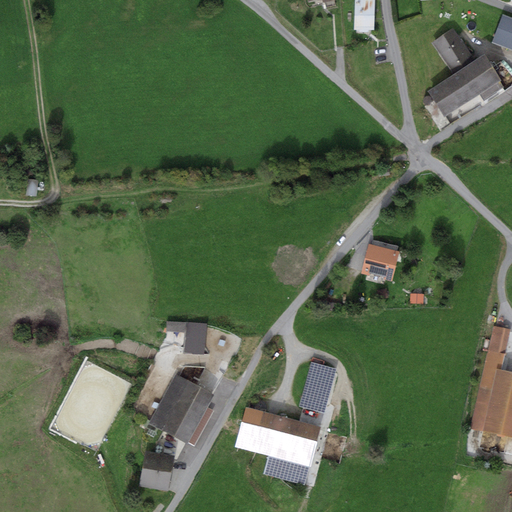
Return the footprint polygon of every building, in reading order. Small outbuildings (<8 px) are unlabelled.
[(372,0),(356,0),(357,5),(357,27),(361,27),(361,31),(367,31),(367,27),(372,27),(372,0)] [(511,20),(504,17),(495,41),(511,47),(511,20)] [(456,37),(452,31),(435,43),(440,53),(448,64),(457,76),(475,65),(470,57),(471,56),(467,52),(466,53),(463,50),(465,48),(457,36),(456,37)] [(457,76),(431,93),(434,97),(445,115),(481,92),(484,98),(502,87),(484,59),(475,65),(457,76)] [(429,97),(428,96),(426,97),(425,98),(424,99),(424,100),(424,102),(424,103),(425,104),(427,105),(428,105),(430,105),(431,104),(432,102),(432,101),(432,100),(432,99),(432,98),(430,97),(429,97)] [(445,115),(434,97),(432,99),(432,100),(432,101),(432,102),(431,104),(430,105),(428,105),(427,105),(425,106),(440,130),(451,124),(445,115)] [(37,181),(29,180),(27,194),(36,195),(37,181)] [(384,242),(373,239),(365,271),(390,277),(398,246),(387,243),(385,251),(382,251),(384,242)] [(411,302),(422,303),(423,295),(411,295),(411,302)] [(186,323),(167,321),(166,330),(185,331),(186,323)] [(205,324),(187,322),(184,352),(202,354),(205,324)] [(509,330),(495,327),(472,427),(511,436),(511,382),(497,379),(498,372),(502,355),(504,355),(509,330)] [(130,410),(154,366),(151,364),(127,408),(130,410)] [(334,371),(312,365),(302,404),(324,409),(334,371)] [(511,374),(498,372),(497,379),(511,382),(511,374)] [(195,387),(175,376),(150,422),(146,419),(143,424),(156,432),(159,426),(186,441),(212,396),(205,392),(199,402),(190,397),(195,387)] [(319,428),(248,410),(245,422),(239,445),(270,453),(265,473),(304,483),(315,440),(319,428)] [(172,458),(148,454),(142,484),(166,488),(172,458)]
